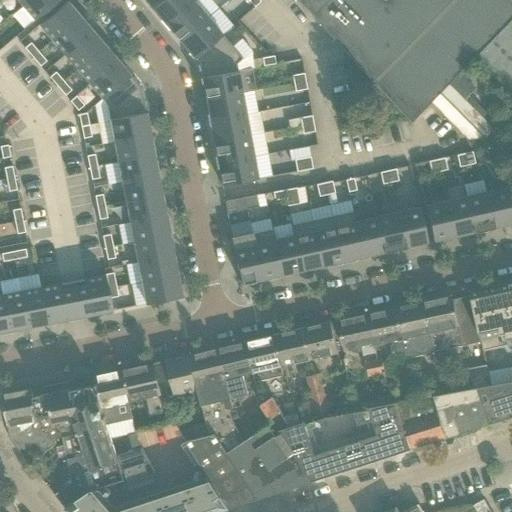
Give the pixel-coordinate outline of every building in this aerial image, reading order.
[(28,0),(25,4),(22,6),(35,21),(58,0),(28,0)] [(160,0),(143,0),(151,8),(160,0)] [(152,7),(151,8),(165,25),(195,0),(160,0),(156,4),(152,7)] [(210,0),(195,0),(165,25),(180,43),(208,19),(219,9),(210,0)] [(296,0),(311,17),(329,0),(296,0)] [(329,0),(311,17),(328,35),(370,0),(329,0)] [(511,0),(370,0),(328,35),(410,123),(430,103),(448,84),(462,70),(476,55),(511,17),(511,0)] [(39,25),(52,41),(53,39),(80,17),(66,1),(39,25)] [(80,17),(53,39),(52,41),(65,56),(67,54),(93,32),(81,19),(80,17)] [(511,17),(476,55),(511,92),(511,17)] [(194,60),(222,36),(208,19),(180,43),(194,60)] [(93,32),(67,54),(65,56),(78,71),(80,70),(88,63),(106,48),(94,33),(93,32)] [(199,65),(201,77),(237,71),(236,64),(242,59),(222,36),(194,60),(199,65)] [(24,48),(32,57),(38,52),(30,43),(24,48)] [(91,87),(93,85),(107,73),(119,63),(106,48),(88,63),(80,70),(78,71),(91,87)] [(32,57),(40,67),(46,61),(38,52),(32,57)] [(273,56),(262,58),(263,67),(275,64),(273,56)] [(104,102),(107,100),(127,83),(132,78),(119,63),(107,73),(93,85),(91,87),(104,102)] [(462,70),(448,84),(464,100),(475,89),(465,79),(468,76),(462,70)] [(241,92),(237,71),(201,77),(205,99),(241,92)] [(49,77),(57,87),(63,81),(55,72),(49,77)] [(304,74),(292,76),(293,84),(305,81),(304,74)] [(127,83),(107,100),(104,102),(106,105),(110,123),(146,116),(141,88),(132,78),(127,83)] [(57,87),(65,96),(71,90),(63,81),(57,87)] [(295,92),(306,89),(305,81),(293,84),(295,92)] [(448,84),(430,103),(475,147),(493,129),(464,100),(448,84)] [(241,92),(205,99),(209,121),(245,114),(241,92)] [(75,96),(70,101),(77,110),(83,105),(75,96)] [(210,120),(209,121),(213,142),(249,136),(264,133),(260,111),(245,114),(210,120)] [(86,113),(78,114),(81,127),(89,125),(86,113)] [(150,136),(146,116),(110,123),(114,143),(141,138),(150,136)] [(311,116),(299,118),(301,126),(313,124),(311,116)] [(302,134),(314,132),(313,124),(301,126),(302,134)] [(89,125),(81,127),(83,139),(91,137),(89,125)] [(249,136),(213,142),(217,164),(253,158),(268,155),(264,133),(249,136)] [(150,136),(141,138),(114,143),(118,163),(143,159),(154,156),(150,136)] [(0,148),(2,159),(10,157),(8,145),(0,146),(0,148)] [(474,164),(472,152),(464,154),(466,165),(467,165),(474,164)] [(466,165),(464,154),(456,156),(459,167),(467,165),(466,165)] [(86,156),(89,168),(97,166),(94,155),(86,156)] [(253,158),(217,164),(221,186),(257,179),(272,176),(268,155),(253,158)] [(154,156),(143,159),(118,163),(122,184),(146,179),(158,177),(158,176),(154,156)] [(310,157),(294,160),(296,172),(312,169),(310,157)] [(447,170),(444,158),(436,160),(439,171),(439,172),(447,170)] [(439,171),(436,160),(428,162),(431,173),(439,172),(439,171)] [(4,168),(6,180),(14,178),(12,166),(4,168)] [(89,168),(91,180),(99,178),(97,166),(89,168)] [(398,181),(395,169),(387,171),(390,182),(390,183),(398,181)] [(390,182),(387,171),(379,173),(382,184),(390,183),(390,182)] [(158,177),(146,179),(122,184),(126,204),(148,199),(162,197),(162,196),(158,177)] [(14,178),(6,180),(8,192),(16,190),(14,178)] [(356,190),(353,179),(345,180),(348,192),(356,190)] [(334,193),(332,181),(324,183),(326,195),(334,193)] [(318,197),(326,195),(324,183),(316,185),(318,197)] [(463,188),(465,197),(486,192),(484,184),(463,188)] [(303,187),(296,188),(299,204),(306,203),(303,187)] [(296,188),(284,190),(286,198),(287,206),(299,204),(296,188)] [(494,228),(511,223),(511,214),(506,188),(499,189),(486,192),(494,228)] [(284,190),(272,193),(274,200),(286,198),(284,190)] [(473,232),(494,228),(486,192),(466,197),(465,197),(473,232)] [(326,195),(329,206),(337,204),(334,193),(326,195)] [(97,208),(104,206),(102,195),(94,196),(97,208)] [(242,210),(258,207),(256,195),(240,199),(241,206),(242,210)] [(395,201),(398,212),(419,207),(416,196),(395,201)] [(162,197),(148,199),(126,204),(129,223),(130,224),(151,220),(166,217),(162,197)] [(453,237),(473,232),(465,197),(445,201),(453,237)] [(226,213),(242,210),(241,206),(240,199),(224,202),(226,213)] [(337,204),(329,206),(332,217),(333,217),(343,262),(363,257),(355,222),(353,212),(353,211),(351,201),(337,204)] [(425,206),(433,242),(453,237),(445,201),(425,206)] [(97,208),(99,220),(107,218),(104,206),(97,208)] [(310,210),(312,221),(332,217),(329,206),(310,210)] [(353,211),(355,222),(376,217),(374,206),(353,211)] [(419,207),(398,212),(405,248),(427,243),(419,207)] [(22,221),(20,209),(12,210),(14,222),(22,221)] [(312,221),(310,210),(289,215),(292,226),(312,221)] [(405,248),(398,212),(376,217),(384,252),(405,248)] [(129,223),(118,225),(121,245),(133,243),(134,244),(170,237),(166,217),(151,220),(130,224),(129,223)] [(343,262),(333,217),(332,217),(312,221),(322,266),(343,262)] [(384,252),(376,217),(355,222),(363,257),(384,252)] [(269,219),(248,224),(261,280),(281,275),(271,231),(269,219)] [(25,233),(22,221),(14,222),(17,234),(25,233)] [(247,221),(229,225),(231,237),(230,237),(241,285),(261,280),(248,224),(247,221)] [(322,266),(312,221),(292,226),(302,271),(322,266)] [(292,226),(271,231),(281,275),(281,276),(302,271),(292,226)] [(104,248),(112,247),(110,235),(102,236),(104,248)] [(174,257),(170,237),(134,244),(137,263),(137,264),(174,257)] [(104,248),(107,260),(115,258),(112,247),(104,248)] [(25,249),(13,252),(14,260),(26,257),(25,249)] [(1,254),(2,262),(14,260),(13,252),(1,254)] [(137,263),(125,265),(129,285),(130,285),(141,283),(141,285),(178,278),(174,257),(137,264),(137,263)] [(113,273),(105,275),(107,287),(113,285),(115,285),(113,273)] [(73,289),(79,318),(86,316),(112,311),(105,275),(83,280),(85,286),(79,287),(73,289)] [(130,285),(135,306),(145,304),(145,305),(180,298),(181,298),(178,278),(141,285),(141,283),(130,285)] [(472,296),(482,342),(484,350),(511,344),(511,282),(471,292),(472,296)] [(79,318),(73,289),(61,291),(60,284),(40,288),(45,311),(47,324),(67,320),(79,318)] [(115,285),(113,285),(107,287),(110,298),(118,297),(115,285)] [(21,292),(28,328),(47,324),(45,311),(40,288),(21,292)] [(2,295),(9,331),(28,328),(21,292),(2,295)] [(0,295),(0,333),(9,331),(2,295),(0,295)] [(425,301),(423,302),(434,352),(434,353),(482,342),(472,296),(452,300),(451,296),(425,301)] [(434,352),(423,302),(395,308),(407,359),(434,353),(434,352)] [(395,308),(368,314),(376,353),(377,352),(376,346),(390,343),(393,354),(405,352),(395,308)] [(368,314),(338,320),(343,340),(346,352),(361,349),(368,377),(384,374),(381,360),(378,361),(376,353),(368,314)] [(330,322),(303,329),(310,360),(339,354),(336,343),(330,322)] [(303,329),(275,335),(282,367),(310,360),(303,329)] [(275,335),(247,342),(253,373),(255,381),(256,382),(284,376),(282,367),(281,365),(275,335)] [(247,342),(213,350),(224,400),(225,399),(227,409),(241,405),(239,396),(248,394),(245,381),(244,375),(253,373),(247,342)] [(213,350),(190,355),(197,389),(198,389),(201,402),(201,405),(208,436),(211,435),(216,434),(228,454),(243,443),(227,409),(225,399),(224,400),(213,350)] [(166,361),(159,363),(166,387),(172,385),(174,394),(197,389),(190,355),(166,361)] [(153,364),(121,371),(127,402),(148,398),(152,415),(173,411),(166,387),(159,363),(153,364)] [(458,370),(463,391),(477,387),(491,385),(488,370),(487,364),(458,370)] [(511,366),(488,370),(491,385),(511,380),(511,366)] [(121,371),(95,377),(96,385),(105,426),(131,420),(127,402),(121,371)] [(325,390),(321,373),(308,376),(312,393),(325,390)] [(489,424),(511,416),(511,380),(491,385),(477,387),(489,424)] [(69,382),(63,383),(74,434),(105,426),(96,385),(71,390),(69,382)] [(45,395),(33,397),(38,419),(56,441),(62,436),(74,434),(73,433),(63,383),(43,387),(45,395)] [(445,433),(446,438),(489,424),(477,387),(463,391),(435,397),(433,397),(445,433)] [(32,389),(2,395),(11,440),(30,463),(57,443),(56,441),(38,419),(33,397),(32,389)] [(312,393),(316,410),(317,410),(329,407),(335,405),(333,397),(327,398),(325,390),(312,393)] [(393,395),(378,398),(379,404),(398,401),(393,395)] [(261,404),(270,418),(281,412),(272,397),(261,404)] [(395,403),(410,450),(446,438),(445,433),(433,397),(395,403)] [(273,423),(268,427),(272,433),(295,467),(300,463),(312,481),(410,450),(395,403),(369,408),(377,435),(315,455),(304,422),(278,431),(273,423)] [(297,413),(284,417),(289,426),(299,423),(297,413)] [(105,426),(74,434),(78,457),(86,454),(91,468),(84,470),(89,485),(91,486),(122,476),(116,457),(105,426)] [(193,427),(178,431),(185,442),(196,439),(193,427)] [(255,495),(258,499),(312,481),(300,463),(295,467),(272,433),(268,427),(243,443),(228,454),(255,495)] [(153,474),(146,454),(135,433),(128,434),(133,450),(116,457),(122,476),(124,480),(153,474)] [(228,454),(216,434),(196,439),(185,442),(187,445),(200,465),(210,481),(228,508),(258,499),(255,495),(228,454)] [(71,482),(54,495),(65,508),(91,487),(91,486),(89,485),(84,470),(91,468),(86,454),(78,457),(67,459),(71,482)] [(115,511),(112,511),(91,487),(65,508),(68,511),(216,511),(228,508),(210,481),(115,511)] [(491,511),(484,499),(474,505),(477,511),(491,511)]
